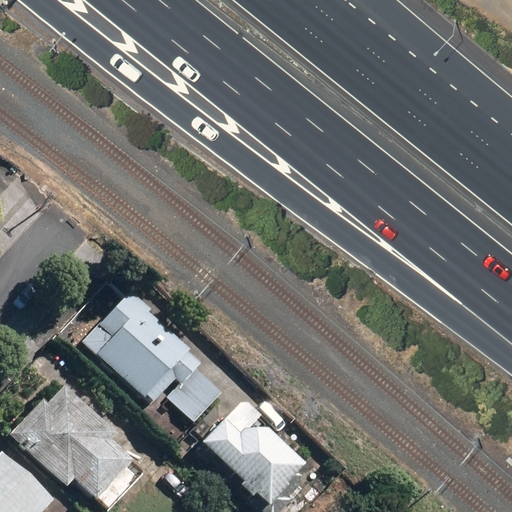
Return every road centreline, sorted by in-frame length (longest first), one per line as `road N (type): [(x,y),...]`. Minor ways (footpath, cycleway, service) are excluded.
road 1 (motorway): [(511,333),(358,243),(37,0)]
road 2 (motorway): [(511,281),(161,0)]
road 3 (motorway): [(279,0),(511,191)]
road 4 (motorway): [(367,0),(511,182)]
